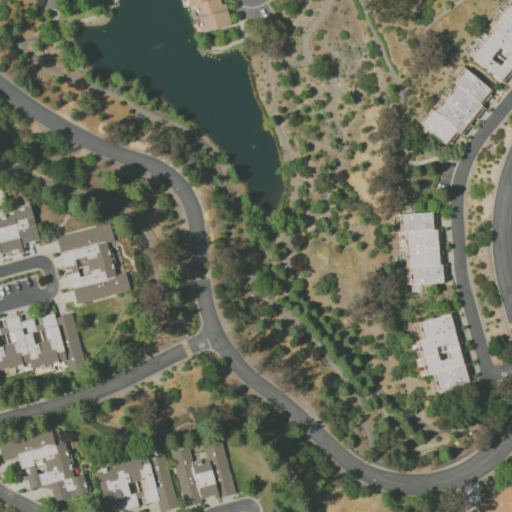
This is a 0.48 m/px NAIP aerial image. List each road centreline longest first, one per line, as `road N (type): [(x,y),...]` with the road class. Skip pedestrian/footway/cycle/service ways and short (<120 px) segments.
road 1 (residential): [(215,335),(234,363),(360,469),(403,485),(474,470),(511,430),(502,235),(511,175)]
road 2 (residential): [(0,84),(40,114),(176,181),(192,200),(215,335)]
road 3 (residential): [(215,335),(76,399),(0,420)]
